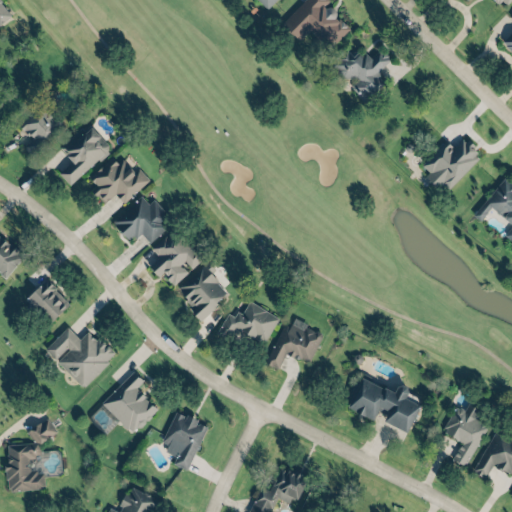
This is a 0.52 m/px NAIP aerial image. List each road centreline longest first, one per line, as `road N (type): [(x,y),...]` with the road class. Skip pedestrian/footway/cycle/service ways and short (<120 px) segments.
road 1 (residential): [(0,177),(40,207),(184,355),(465,511)]
road 2 (residential): [(393,0),(511,113)]
